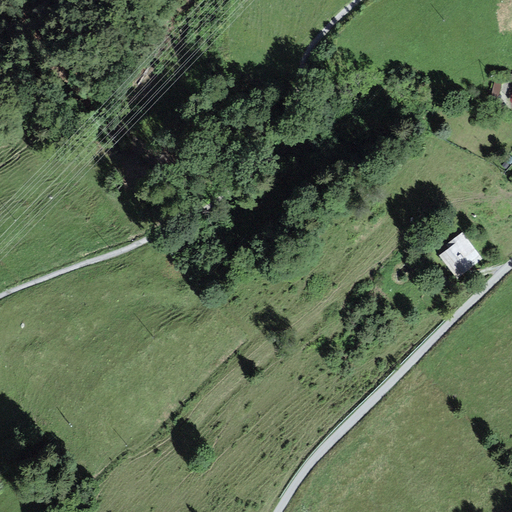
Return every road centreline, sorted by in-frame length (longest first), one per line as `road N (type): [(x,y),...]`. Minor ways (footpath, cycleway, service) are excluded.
road 1 (unclassified): [(0,292),(216,200),(283,151),(297,125),(303,61),(358,0)]
road 2 (tertiary): [(275,511),(320,451),(511,262)]
